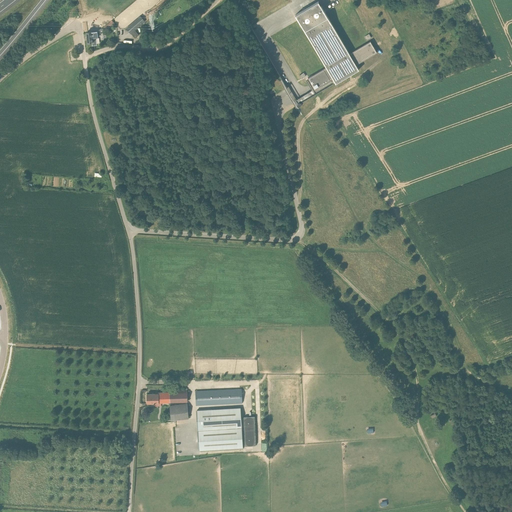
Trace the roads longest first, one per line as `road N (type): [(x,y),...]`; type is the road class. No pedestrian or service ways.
road 1 (unclassified): [(136,411),(132,248),(83,56)]
road 2 (track): [(297,207),(298,129),(367,71)]
road 3 (unclassified): [(83,56),(119,46),(160,48),(217,0)]
road 4 (unclassified): [(0,79),(75,26),(83,56)]
